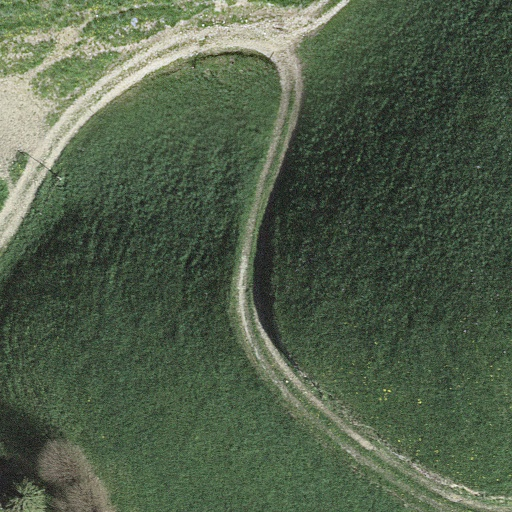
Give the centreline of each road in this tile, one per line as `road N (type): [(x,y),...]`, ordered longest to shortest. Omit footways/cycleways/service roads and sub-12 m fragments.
road 1 (track): [(298,39),(295,84),(242,272),(255,346),(329,425),(471,511)]
road 2 (track): [(0,233),(45,152),(97,96),(195,43),(298,39),(345,0)]
